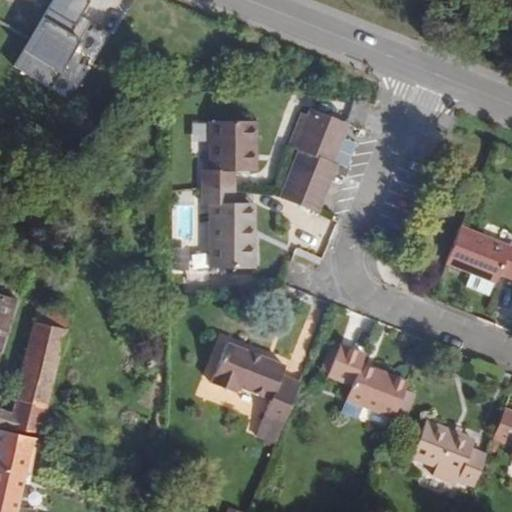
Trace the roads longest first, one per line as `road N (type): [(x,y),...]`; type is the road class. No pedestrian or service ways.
road 1 (residential): [(511,354),(348,285),(340,269),(339,240),(421,70)]
road 2 (primary): [(421,70),(245,0)]
